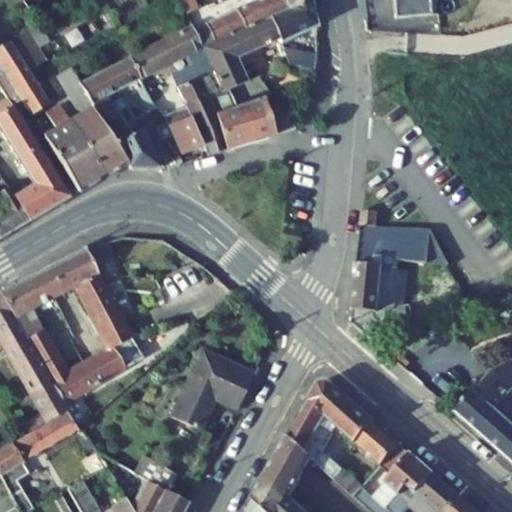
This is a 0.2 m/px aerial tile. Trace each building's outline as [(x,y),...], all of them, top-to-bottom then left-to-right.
[(180,0),(187,15),(198,10),(193,0),(180,0)] [(259,0),(207,21),(208,25),(194,31),(202,48),(268,19),(309,0),(259,0)] [(278,38),(280,44),(316,28),(310,0),(309,0),(268,19),(278,38)] [(393,0),(395,18),(432,15),(430,0),(393,0)] [(268,19),(202,48),(212,72),(221,93),(229,90),(245,83),(234,58),(278,38),(268,19)] [(37,49),(50,42),(39,24),(26,32),(37,49)] [(194,31),(192,26),(129,58),(140,80),(186,56),(190,68),(172,75),(176,88),(178,88),(200,78),(212,72),(202,48),(194,31)] [(29,71),(35,67),(44,61),(37,49),(26,32),(10,41),(29,71)] [(31,116),(50,105),(29,71),(10,41),(0,46),(0,75),(4,72),(21,100),(31,116)] [(288,48),(283,50),(289,65),(315,71),(317,59),(317,47),(307,45),(306,52),(288,48)] [(119,111),(128,106),(123,98),(109,105),(111,108),(107,111),(99,100),(140,80),(129,58),(80,83),(100,123),(119,111)] [(104,177),(126,163),(100,123),(80,83),(71,68),(66,71),(57,76),(80,116),(70,123),(104,177)] [(12,106),(21,100),(4,72),(0,75),(0,86),(8,99),(12,106)] [(178,88),(208,156),(226,151),(296,131),(279,105),(267,108),(264,98),(237,107),(229,90),(221,93),(212,72),(200,78),(178,88)] [(0,113),(12,106),(8,99),(0,103),(0,113)] [(176,103),(179,110),(185,108),(182,101),(176,103)] [(0,132),(33,186),(27,190),(13,198),(28,222),(41,214),(69,198),(12,106),(0,113),(0,132)] [(70,123),(59,106),(45,114),(56,131),(44,138),(77,193),(104,177),(70,123)] [(185,108),(179,110),(164,116),(166,124),(158,128),(157,131),(161,142),(172,137),(181,156),(203,146),(185,108)] [(131,170),(161,170),(141,131),(133,135),(119,111),(100,123),(126,163),(131,170)] [(175,165),(183,163),(180,156),(171,159),(175,165)] [(0,204),(3,209),(0,210),(0,238),(28,222),(13,198),(7,188),(0,191),(0,204)] [(361,227),(376,228),(377,213),(362,212),(361,227)] [(398,264),(427,266),(428,229),(376,228),(360,227),(357,266),(352,324),(370,340),(408,320),(414,316),(408,306),(394,311),(396,288),(400,286),(401,277),(397,274),(398,264)] [(430,230),(428,229),(427,266),(449,266),(430,230)] [(86,250),(89,256),(110,250),(107,242),(86,250)] [(70,402),(143,359),(131,338),(107,350),(67,373),(31,309),(74,287),(100,337),(123,323),(89,256),(86,250),(0,292),(0,293),(67,410),(73,406),(70,402)] [(67,410),(0,293),(0,345),(40,416),(45,423),(66,411),(67,410)] [(131,338),(123,323),(100,337),(107,350),(131,338)] [(202,351),(171,417),(199,430),(214,399),(236,410),(253,375),(202,351)] [(454,414),(495,449),(501,455),(511,442),(511,405),(505,399),(511,390),(511,363),(492,372),(454,414)] [(381,468),(399,446),(374,424),(328,382),(319,384),(287,439),(312,460),(354,498),(363,489),(322,453),(333,434),(339,439),(343,434),(355,445),(381,468)] [(12,413),(19,424),(26,419),(19,408),(12,413)] [(23,436),(38,455),(45,450),(75,432),(78,431),(77,430),(66,411),(45,423),(23,436)] [(40,416),(18,428),(23,436),(45,423),(40,416)] [(91,460),(90,461),(97,474),(106,468),(99,456),(81,427),(77,430),(78,431),(75,432),(91,460)] [(95,440),(102,451),(113,445),(106,433),(95,440)] [(38,455),(23,436),(0,449),(0,478),(6,489),(18,511),(27,511),(33,509),(17,481),(29,473),(23,463),(38,455)] [(305,511),(290,498),(312,460),(287,439),(252,502),(263,511),(305,511)] [(511,442),(501,455),(511,464),(511,442)] [(417,495),(433,476),(399,446),(381,468),(391,477),(373,498),(363,489),(354,498),(369,511),(404,511),(409,507),(419,496),(417,495)] [(165,490),(175,473),(143,455),(134,472),(165,490)] [(56,466),(67,486),(81,479),(70,459),(56,466)] [(415,511),(449,511),(461,500),(433,476),(417,495),(419,496),(409,507),(415,511)] [(146,480),(131,506),(134,511),(183,511),(188,504),(146,480)] [(67,490),(80,511),(99,511),(82,482),(67,490)] [(134,511),(131,506),(126,498),(110,508),(111,509),(112,511),(134,511)] [(474,511),(461,500),(449,511),(474,511)]
